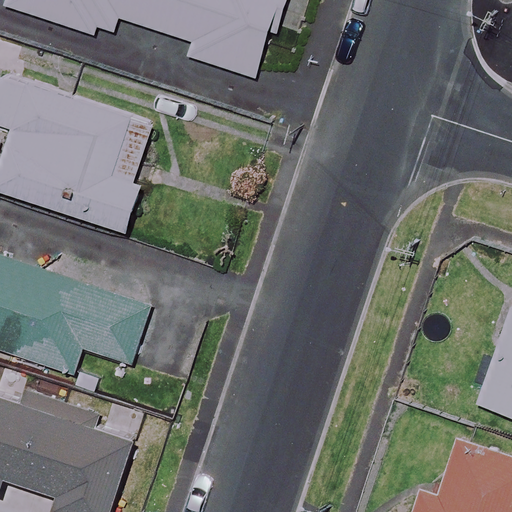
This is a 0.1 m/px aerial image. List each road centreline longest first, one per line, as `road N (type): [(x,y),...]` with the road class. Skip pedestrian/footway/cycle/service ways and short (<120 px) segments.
road 1 (residential): [(378,97),(239,511)]
road 2 (residential): [(378,97),(511,141)]
